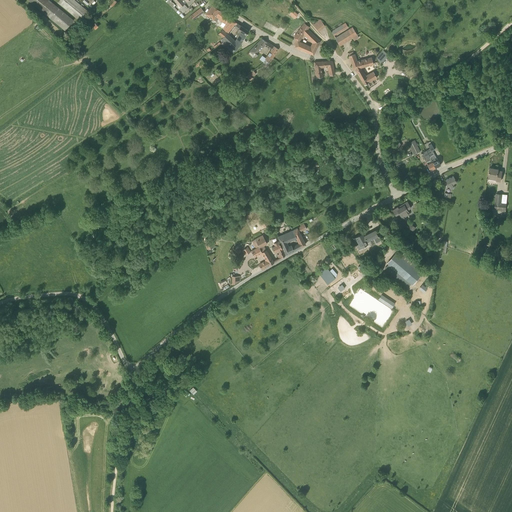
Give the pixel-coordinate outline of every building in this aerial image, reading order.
[(74,20),(48,0),(28,0),(65,30),(74,20)] [(88,11),(74,0),(59,0),(58,2),(80,20),(88,11)] [(173,0),(177,5),(176,7),(178,9),(177,10),(174,7),(175,5),(172,2),(169,0),(166,0),(165,1),(169,5),(179,15),(182,18),(184,16),(182,14),(188,8),(184,4),(186,2),(188,0),(173,0)] [(215,16),(216,17),(220,11),(212,5),(206,14),(213,19),(215,16)] [(201,8),(190,16),(194,20),(204,12),(201,8)] [(223,28),(228,32),(234,24),(235,25),(237,23),(220,11),(216,17),(222,22),(220,25),(223,27),(223,28)] [(320,20),(314,24),(318,31),(325,26),(320,20)] [(94,31),(98,26),(95,23),(90,27),(94,31)] [(305,51),(308,52),(309,52),(313,54),(320,41),(313,34),(307,29),(309,27),(305,23),(294,37),(296,38),(292,45),(298,48),(305,51)] [(348,28),(345,23),(331,32),(334,37),(348,28)] [(227,34),(223,37),(222,38),(227,43),(228,42),(236,50),(249,31),(240,25),(237,29),(241,32),(235,40),(229,34),(227,33),(227,34)] [(353,27),(343,33),(347,41),(352,38),(354,41),(359,38),(357,35),(353,27)] [(340,45),(347,41),(343,33),(335,38),(340,45)] [(267,42),(262,38),(250,51),(256,56),(258,52),(259,52),(264,46),(269,48),(271,49),(273,46),(271,44),(270,44),(267,42)] [(278,49),(274,46),(266,58),(265,59),(269,62),(278,49)] [(381,63),(388,55),(382,50),(376,57),(378,60),(381,63)] [(353,69),(355,68),(356,71),(363,67),(362,66),(373,63),(372,57),(356,61),(353,52),(349,53),(353,69)] [(196,63),(197,63),(199,66),(200,67),(205,64),(204,62),(202,60),(201,59),(196,63)] [(332,61),(314,62),(317,77),(322,76),(320,67),(328,66),(330,75),(335,74),(332,61)] [(358,74),(364,84),(369,82),(368,81),(376,77),(373,72),(365,76),(363,72),(358,74)] [(408,144),(413,154),(420,152),(414,140),(408,144)] [(426,150),(429,155),(435,168),(441,165),(437,159),(434,153),(432,150),(434,150),(431,144),(428,146),(429,148),(426,150)] [(429,155),(426,150),(424,151),(422,150),(422,152),(421,152),(421,153),(421,154),(421,155),(423,156),(426,163),(427,163),(430,170),(435,168),(429,155)] [(496,180),(500,181),(502,172),(498,172),(499,169),(498,169),(491,167),(490,167),(488,177),(497,178),(496,180)] [(456,182),(453,176),(446,180),(449,185),(451,188),(454,187),(452,183),(456,182)] [(451,194),(444,193),(443,200),(450,202),(451,194)] [(494,213),(505,214),(507,195),(496,194),(494,213)] [(398,207),(393,210),(395,215),(399,213),(402,218),(410,214),(407,210),(411,207),(407,202),(400,206),(401,207),(398,209),(398,207)] [(415,228),(409,223),(407,226),(413,231),(415,228)] [(302,226),(293,230),(296,237),(299,243),(296,245),(298,248),(306,244),(299,232),(306,228),(305,225),(302,226)] [(296,237),(293,230),(278,236),(286,254),(293,251),(291,246),(288,247),(286,243),(286,242),(296,237)] [(354,238),(357,244),(359,243),(361,247),(368,244),(367,242),(377,236),(375,231),(364,236),(362,234),(354,238)] [(266,243),(263,237),(256,241),(259,246),(259,247),(262,246),(262,245),(266,243)] [(211,239),(204,242),(207,249),(214,246),(211,239)] [(277,255),(279,259),(280,258),(285,255),(279,243),(278,240),(273,243),(274,245),(272,246),(274,252),(276,251),(277,252),(278,252),(279,254),(277,255)] [(248,246),(242,250),(245,255),(251,251),(248,246)] [(273,262),(266,250),(265,250),(262,246),(259,247),(259,246),(251,251),(254,256),(258,253),(260,256),(262,255),(266,260),(259,264),(258,265),(259,266),(260,265),(262,269),(269,265),(273,262)] [(396,252),(396,253),(387,263),(412,284),(426,268),(423,265),(418,271),(396,252)] [(334,280),(326,268),(319,273),(327,285),(334,280)] [(419,288),(424,292),(428,288),(423,283),(419,288)] [(392,308),(395,302),(382,294),(378,299),(392,308)] [(360,307),(345,298),(343,302),(357,310),(360,307)]
